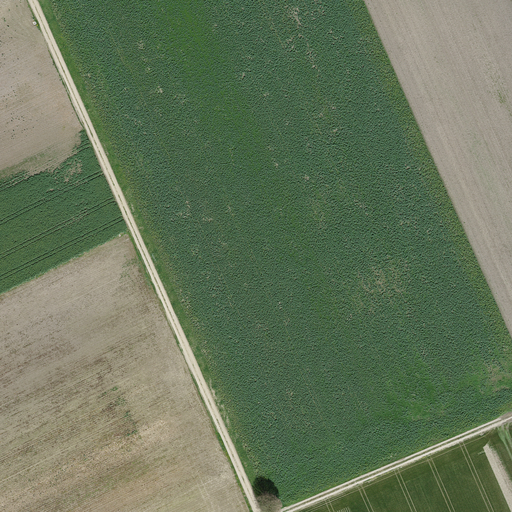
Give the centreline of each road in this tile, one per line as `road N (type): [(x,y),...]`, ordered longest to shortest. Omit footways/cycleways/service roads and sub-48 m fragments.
road 1 (track): [(32,0),(258,511)]
road 2 (track): [(511,415),(280,511)]
